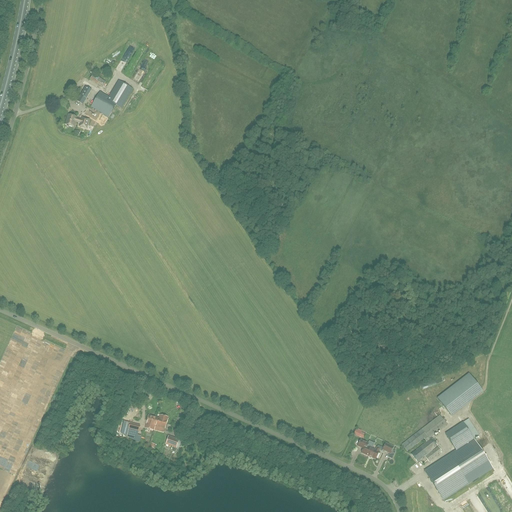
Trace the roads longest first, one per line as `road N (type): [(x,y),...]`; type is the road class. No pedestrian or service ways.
road 1 (unclassified): [(399,511),(374,478),(0,309)]
road 2 (unclassified): [(0,160),(40,0)]
